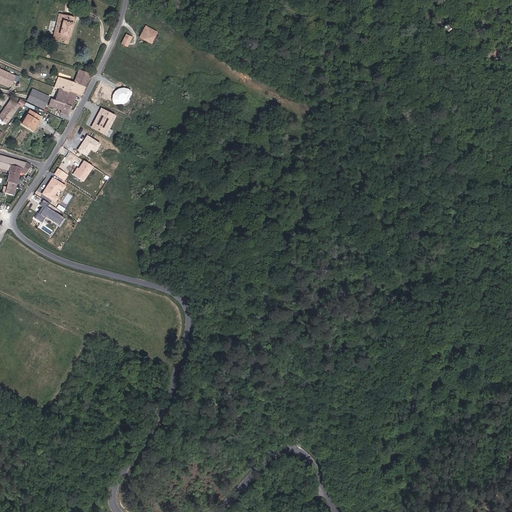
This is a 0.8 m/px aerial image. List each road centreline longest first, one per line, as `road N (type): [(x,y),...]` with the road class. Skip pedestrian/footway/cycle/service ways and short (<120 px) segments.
road 1 (tertiary): [(47,168),(17,211),(22,237),(73,264),(172,292),(190,317),(157,421),(117,482),(118,511)]
road 2 (tertiary): [(127,0),(112,46),(47,168)]
road 3 (tertiary): [(213,511),(288,447),(312,455),(324,487)]
